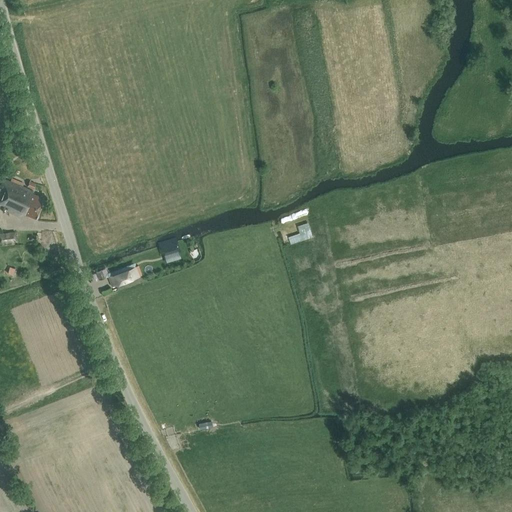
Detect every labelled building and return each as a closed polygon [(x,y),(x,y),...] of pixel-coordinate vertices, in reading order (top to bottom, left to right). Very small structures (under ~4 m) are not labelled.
[(44,198),(32,193),(33,191),(4,179),(0,187),(0,203),(1,203),(7,206),(7,210),(14,213),(16,209),(35,218),(44,198)] [(287,233),(288,239),(308,237),(307,223),(299,224),(299,232),(287,233)] [(0,243),(16,241),(15,232),(0,233),(0,243)] [(178,242),(159,247),(161,256),(180,250),(178,242)] [(112,286),(118,284),(132,279),(142,275),(138,265),(108,276),(112,286)]
